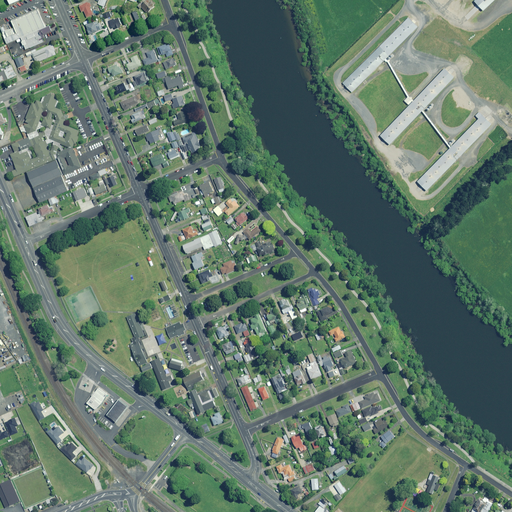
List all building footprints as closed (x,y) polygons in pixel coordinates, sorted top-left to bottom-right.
[(141,7),(146,12),(147,11),(148,12),(155,6),(149,0),(146,0),(143,4),(141,2),(137,6),(140,8),(141,7)] [(474,0),(472,3),(482,13),(495,0),(474,0)] [(87,2),(79,5),(81,12),(84,11),(86,18),(94,15),(91,7),(91,6),(91,5),(91,4),(91,3),(90,3),(89,2),(88,2),(87,2)] [(0,34),(0,41),(2,46),(43,28),(35,10),(6,22),(10,30),(0,34)] [(116,29),(122,27),(122,26),(120,19),(119,20),(119,18),(109,21),(112,28),(115,27),(116,29)] [(415,28),(406,18),(340,83),(350,92),(415,28)] [(98,23),(96,20),(86,25),(88,30),(87,30),(89,35),(102,29),(99,23),(98,23)] [(47,26),(37,31),(39,37),(49,32),(47,26)] [(41,43),(36,31),(19,39),(24,50),(41,43)] [(170,46),(169,44),(166,45),(166,44),(157,47),(160,56),(166,54),(167,57),(173,54),(171,50),(173,49),(171,46),(170,46)] [(34,63),(55,54),(51,45),(30,54),(34,63)] [(145,66),(158,61),(156,55),(157,55),(154,49),(146,53),(148,58),(143,60),(145,66)] [(140,63),(141,62),(140,60),(139,60),(137,55),(131,58),(132,62),(126,65),(129,71),(141,66),(140,63)] [(24,65),(21,57),(15,59),(18,67),(24,65)] [(166,69),(177,64),(176,62),(175,62),(173,58),(163,63),(166,69)] [(117,63),(106,68),(107,70),(108,69),(110,73),(111,73),(113,76),(122,73),(120,68),(119,69),(117,63)] [(0,82),(14,76),(10,67),(0,70),(0,82)] [(387,145),(452,78),(443,69),(378,136),(387,145)] [(134,76),(136,81),(134,81),(132,82),(134,87),(148,81),(145,72),(134,76)] [(179,89),(184,87),(183,85),(184,84),(182,76),(171,80),(170,76),(162,78),(164,83),(166,82),(168,89),(178,86),(179,89)] [(127,90),(128,91),(130,91),(129,90),(130,89),(128,85),(125,86),(124,82),(115,86),(117,90),(116,91),(117,95),(127,90)] [(13,177),(55,159),(62,175),(80,167),(71,147),(74,146),(78,131),(65,126),(51,93),(30,103),(21,122),(28,137),(11,145),(14,153),(10,155),(16,169),(11,172),(13,177)] [(140,94),(121,103),(123,109),(124,108),(124,110),(130,107),(130,106),(138,103),(137,100),(142,98),(140,94)] [(164,96),(166,102),(173,99),(172,94),(164,96)] [(185,105),(182,97),(173,100),(174,104),(173,104),(174,108),(185,105)] [(155,106),(154,104),(157,102),(158,105),(160,104),(159,99),(134,109),(135,112),(148,107),(148,109),(155,106)] [(146,117),(143,110),(132,115),(133,119),(132,120),(133,123),(146,117)] [(185,113),(184,112),(177,114),(179,119),(173,121),(175,126),(190,121),(187,112),(185,113)] [(415,183),(425,192),(489,125),(480,116),(415,183)] [(149,131),(147,125),(135,130),(138,136),(149,131)] [(162,134),(160,129),(146,135),(148,141),(150,140),(151,143),(160,140),(158,135),(162,134)] [(175,129),(173,130),(177,141),(181,140),(178,134),(177,134),(175,129)] [(176,139),(173,131),(167,134),(170,142),(176,139)] [(189,146),(188,147),(190,151),(191,150),(192,153),(201,149),(195,132),(182,137),(185,144),(188,143),(189,146)] [(178,156),(175,150),(168,153),(170,159),(178,156)] [(166,161),(163,153),(150,159),(153,167),(162,164),(164,168),(169,166),(167,161),(166,161)] [(67,191),(53,161),(24,173),(37,204),(67,191)] [(111,175),(103,178),(108,188),(116,185),(111,175)] [(224,184),(225,184),(224,181),(223,182),(221,177),(214,179),(219,193),(224,191),(223,188),(225,187),(224,184)] [(209,182),(199,186),(201,192),(202,192),(205,197),(209,196),(208,194),(213,191),(209,182)] [(88,199),(82,184),(69,190),(76,204),(88,199)] [(102,184),(92,188),(95,195),(105,190),(102,184)] [(192,199),(190,195),(188,196),(187,194),(184,195),(183,193),(181,194),(180,192),(178,193),(177,191),(171,193),(172,195),(168,197),(171,202),(173,201),(174,204),(185,200),(186,201),(192,199)] [(232,199),(231,197),(228,201),(226,199),(223,202),(213,210),(218,216),(223,212),(223,213),(225,212),(228,216),(240,206),(237,203),(238,202),(234,198),(233,199),(233,198),(232,199)] [(46,205),(37,209),(41,217),(49,213),(46,205)] [(189,209),(178,213),(179,215),(177,216),(178,219),(180,218),(181,221),(188,218),(186,213),(190,212),(189,209)] [(35,212),(24,217),(28,226),(40,222),(35,212)] [(245,215),(243,212),(235,219),(238,222),(236,223),(239,226),(249,218),(246,214),(245,215)] [(213,228),(209,219),(204,221),(205,224),(202,225),(205,231),(213,228)] [(194,233),(191,226),(183,230),(187,239),(197,235),(196,232),(194,233)] [(255,236),(256,237),(259,234),(259,233),(261,231),(258,227),(252,231),(249,228),(243,233),(244,234),(243,235),(238,234),(235,244),(238,245),(239,240),(241,241),(243,239),(244,240),(247,238),(249,240),(255,236)] [(216,230),(201,237),(206,249),(214,246),(214,247),(222,244),(216,230)] [(201,237),(183,244),(187,254),(205,246),(201,237)] [(255,243),(249,245),(251,250),(250,250),(251,252),(257,250),(260,256),(261,255),(262,256),(269,254),(268,253),(270,252),(271,253),(275,251),(274,250),(275,250),(273,244),(271,245),(270,241),(268,242),(261,245),(260,241),(256,243),(255,243)] [(204,256),(202,252),(192,256),(194,262),(193,262),(196,270),(205,266),(201,257),(204,256)] [(257,261),(255,255),(246,258),(248,262),(249,262),(250,264),(257,261)] [(232,264),(231,261),(223,264),(224,267),(220,268),(223,274),(226,273),(226,274),(237,269),(234,263),(232,264)] [(210,269),(198,273),(202,284),(210,281),(211,283),(223,278),(222,274),(221,274),(219,270),(215,272),(216,274),(213,276),(210,269)] [(162,280),(157,282),(161,290),(166,288),(162,280)] [(313,290),(312,288),(308,290),(310,293),(308,293),(314,306),(319,304),(317,299),(319,298),(318,296),(320,295),(318,291),(316,292),(315,289),(313,290)] [(302,295),(302,296),(300,297),(300,298),(298,300),(299,303),(297,304),(301,313),(306,310),(305,308),(307,307),(305,305),(310,303),(306,296),(305,294),(302,295)] [(167,295),(158,299),(159,303),(169,299),(167,295)] [(282,310),(284,314),(289,311),(292,320),(297,317),(292,306),(290,306),(287,300),(285,301),(284,299),(279,302),(283,310),(282,310)] [(170,305),(170,307),(166,308),(170,318),(178,315),(173,304),(170,305)] [(333,313),(330,306),(317,312),(321,321),(328,319),(326,316),(333,313)] [(271,314),(267,315),(269,320),(270,323),(274,322),(274,324),(280,322),(275,307),(270,309),(271,314)] [(128,343),(138,365),(146,361),(136,339),(144,336),(133,312),(125,316),(134,336),(128,338),(130,342),(128,343)] [(266,331),(259,314),(254,316),(255,317),(250,319),(253,324),(251,325),(253,330),(255,329),(258,335),(259,335),(260,337),(265,335),(264,332),(266,331)] [(179,321),(163,327),(168,338),(184,332),(179,321)] [(248,330),(245,322),(234,326),(237,334),(248,330)] [(220,339),(224,337),(227,336),(229,335),(227,329),(229,328),(228,325),(216,329),(220,339)] [(275,329),(273,325),(268,327),(272,337),(278,334),(276,328),(275,329)] [(341,331),(339,327),(329,331),(331,335),(334,334),(336,337),(334,338),(336,342),(345,337),(342,331),(341,331)] [(226,355),(235,350),(234,346),(237,345),(234,340),(222,345),(226,355)] [(244,356),(246,362),(250,360),(251,361),(258,359),(257,355),(256,351),(258,350),(256,346),(254,347),(252,342),(245,345),(246,349),(244,350),(246,353),(249,352),(250,354),(244,356)] [(356,363),(351,351),(345,353),(346,357),(341,359),(342,361),(341,361),(342,365),(344,365),(345,368),(356,363)] [(239,362),(243,360),(241,356),(242,355),(241,353),(234,355),(236,360),(237,359),(239,362)] [(296,355),(289,357),(291,362),(292,361),(294,365),(299,363),(296,355)] [(322,360),(318,362),(320,366),(324,365),(327,372),(332,370),(331,367),(333,366),(331,360),(330,357),(322,360)] [(158,359),(150,362),(161,390),(169,387),(158,359)] [(182,364),(169,360),(167,367),(180,371),(182,364)] [(316,361),(311,363),(310,363),(311,366),(306,368),(311,379),(322,375),(316,361)] [(148,363),(139,367),(142,372),(150,368),(148,363)] [(302,385),(306,383),(300,369),(292,373),(297,386),(302,384),(302,385)] [(198,370),(181,377),(186,390),(195,386),(194,384),(202,380),(198,370)] [(237,380),(239,383),(238,384),(240,387),(243,385),(252,381),(250,379),(248,380),(246,376),(237,380)] [(288,389),(283,378),(282,379),(281,377),(276,379),(275,378),(271,379),(273,384),(278,394),(288,389)] [(192,404),(195,412),(214,405),(211,398),(216,396),(212,385),(194,393),(193,389),(186,392),(188,398),(183,400),(186,407),(192,404)] [(248,388),(247,385),(241,388),(251,411),(257,408),(257,407),(259,406),(257,402),(255,403),(253,399),(255,398),(253,393),(251,394),(250,392),(253,391),(251,387),(248,388)] [(269,398),(264,386),(258,389),(263,400),(269,398)] [(106,395),(97,388),(85,404),(94,411),(106,395)] [(374,395),(373,392),(364,396),(365,400),(350,406),(353,412),(380,401),(377,393),(374,395)] [(106,415),(115,423),(128,407),(118,399),(106,415)] [(35,402),(31,404),(30,405),(39,421),(46,417),(42,411),(44,410),(39,402),(36,404),(35,402)] [(351,412),(348,404),(342,406),(343,408),(336,411),(339,417),(351,412)] [(382,410),(381,406),(374,409),(373,406),(362,411),(365,417),(370,415),(371,417),(378,414),(378,412),(382,410)] [(224,422),(219,412),(215,414),(215,416),(211,418),(214,426),(218,424),(218,425),(224,422)] [(338,422),(335,413),(327,417),(331,426),(332,425),(333,427),(338,425),(337,422),(338,422)] [(19,425),(15,416),(4,421),(11,436),(18,432),(16,427),(19,425)] [(383,422),(381,419),(374,423),(377,427),(373,429),(375,434),(389,427),(385,420),(383,422)] [(313,432),(309,422),(307,423),(298,426),(300,430),(305,428),(307,434),(313,432)] [(371,428),(368,423),(362,426),(365,432),(371,428)] [(209,431),(206,424),(201,426),(205,433),(209,431)] [(63,432),(58,426),(54,430),(51,427),(46,432),(57,444),(61,441),(57,437),(63,432)] [(326,436),(323,426),(316,429),(319,437),(322,436),(322,437),(326,436)] [(0,440),(10,436),(7,429),(0,431),(0,440)] [(395,437),(390,430),(381,437),(386,444),(395,437)] [(296,437),(295,435),(291,437),(296,449),(303,446),(299,436),(296,437)] [(277,437),(274,444),(272,450),(273,451),(272,452),(278,454),(284,440),(277,437)] [(73,453),(78,447),(72,442),(72,443),(70,441),(65,446),(61,449),(73,460),(76,456),(73,453)] [(337,453),(334,445),(329,448),(332,455),(337,453)] [(93,465),(84,459),(82,461),(80,459),(78,460),(75,464),(87,473),(93,465)] [(290,478),(290,477),(295,475),(293,471),(292,471),(289,465),(283,467),(282,464),(276,467),(279,473),(281,473),(281,474),(283,473),(284,477),(284,480),(288,479),(289,482),(295,480),(294,476),(290,478)] [(314,470),(312,464),(303,468),(305,474),(314,470)] [(348,471),(344,466),(334,472),(338,477),(348,471)] [(431,495),(440,470),(433,468),(424,492),(431,495)] [(20,500),(11,479),(0,483),(0,494),(5,507),(20,500)] [(346,491),(340,482),(334,486),(341,495),(346,491)] [(302,493),(299,486),(291,490),(295,500),(298,498),(297,495),(302,493)] [(487,498),(485,497),(482,501),(479,499),(471,511),(472,511),(488,511),(493,505),(485,500),(487,498)]
